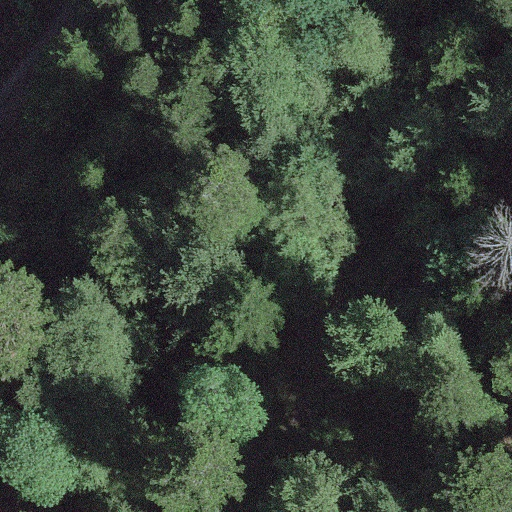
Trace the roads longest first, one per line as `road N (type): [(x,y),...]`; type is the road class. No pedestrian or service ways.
road 1 (track): [(100,511),(352,401),(511,224)]
road 2 (track): [(81,0),(0,93)]
